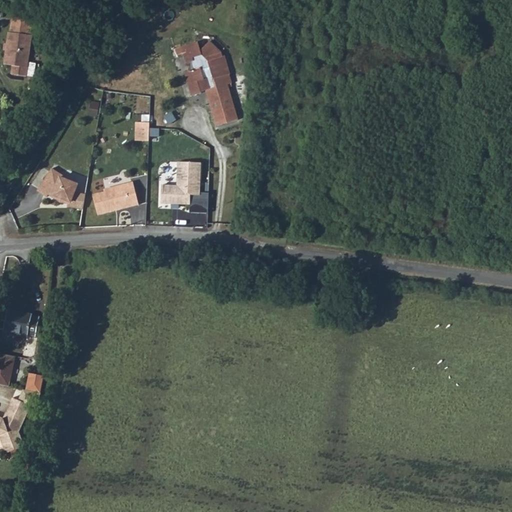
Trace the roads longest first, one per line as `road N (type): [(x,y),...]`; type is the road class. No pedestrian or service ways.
road 1 (unclassified): [(511,283),(162,241),(0,248)]
road 2 (track): [(122,0),(0,210)]
